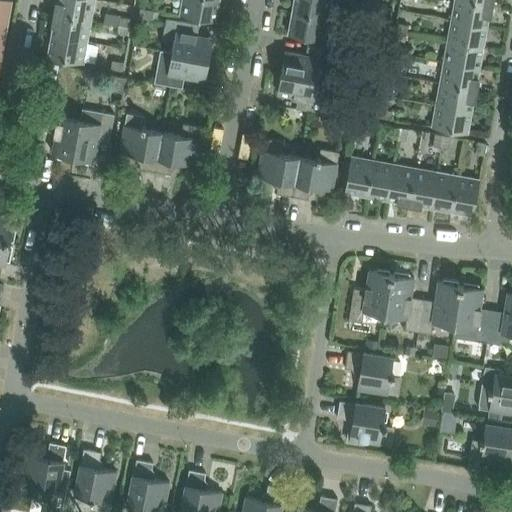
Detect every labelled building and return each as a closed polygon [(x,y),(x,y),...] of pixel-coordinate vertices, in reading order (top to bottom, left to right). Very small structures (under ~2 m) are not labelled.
[(0,0),(0,183),(8,185),(13,156),(7,156),(11,126),(0,124),(0,61),(10,0),(0,0)] [(56,2),(54,14),(90,20),(94,0),(57,0),(57,2),(56,2)] [(218,0),(182,0),(179,15),(215,21),(218,0)] [(293,0),(292,12),(327,19),(330,0),(293,0)] [(464,0),(454,0),(451,20),(486,26),(488,16),(489,16),(491,5),(464,0)] [(140,6),(137,19),(155,23),(158,10),(140,6)] [(327,19),(292,12),(288,34),(323,41),(327,19)] [(53,25),(51,35),(87,41),(90,20),(54,14),(52,25),(53,25)] [(119,16),(119,23),(129,24),(131,18),(119,16)] [(174,40),(172,53),(208,59),(212,38),(197,35),(199,25),(166,19),(162,38),(174,40)] [(378,19),(376,27),(387,29),(389,21),(378,19)] [(451,20),(447,41),(482,47),(486,26),(451,20)] [(396,21),(394,29),(407,32),(408,24),(396,21)] [(129,24),(119,23),(117,33),(128,34),(129,24)] [(387,29),(376,27),(375,35),(385,37),(387,29)] [(407,32),(394,29),(392,38),(404,41),(407,32)] [(87,41),(51,35),(47,57),(83,63),(87,41)] [(447,41),(443,62),(479,68),(482,47),(447,41)] [(285,51),(281,72),(317,79),(321,59),(333,61),(335,49),(307,44),(305,55),(285,51)] [(208,59),(172,53),(160,51),(154,83),(182,88),(184,77),(204,81),(208,59)] [(110,66),(122,69),(123,61),(112,59),(110,66)] [(443,62),(439,83),(476,90),(478,78),(477,78),(479,68),(443,62)] [(43,63),(40,83),(55,85),(58,65),(43,63)] [(388,65),(387,73),(398,75),(399,67),(388,65)] [(317,79),(281,72),(277,94),(297,97),(295,108),(323,113),(325,101),(314,99),(317,79)] [(398,75),(387,73),(385,82),(396,84),(398,75)] [(439,83),(436,104),(471,111),(473,101),(474,101),(476,90),(439,83)] [(178,88),(170,86),(169,94),(177,95),(178,88)] [(375,102),(377,90),(365,88),(363,100),(375,102)] [(52,153),(73,157),(80,120),(59,116),(62,105),(49,102),(44,130),(55,133),(52,153)] [(471,111),(436,104),(432,126),(467,133),(471,111)] [(80,120),(73,157),(94,160),(98,140),(109,142),(114,114),(81,108),(80,120)] [(380,108),(379,117),(390,119),(391,109),(380,108)] [(139,169),(155,171),(162,132),(142,128),(144,116),(126,113),(119,151),(141,155),(139,169)] [(365,121),(356,119),(354,131),(363,132),(365,121)] [(162,132),(155,171),(170,174),(173,160),(195,164),(201,127),(183,123),(181,135),(162,132)] [(390,137),(398,138),(400,126),(392,125),(390,137)] [(400,126),(398,138),(406,140),(409,128),(400,126)] [(432,145),(440,146),(442,134),(435,132),(432,145)] [(442,134),(440,146),(448,148),(451,136),(442,134)] [(276,193),(292,196),(299,157),(280,153),(282,141),(264,138),(257,176),(279,180),(276,193)] [(475,152),(484,153),(486,142),(477,140),(475,152)] [(299,157),(292,196),(308,199),(310,185),(332,189),(339,152),(321,148),(319,160),(299,157)] [(344,191),(366,195),(372,160),(350,156),(344,191)] [(366,195),(387,199),(394,164),(372,160),(366,195)] [(396,202),(408,204),(415,168),(394,164),(387,199),(397,201),(396,202)] [(420,205),(430,207),(436,172),(415,168),(408,204),(420,207),(420,205)] [(430,207),(451,211),(457,175),(436,172),(430,207)] [(457,175),(451,211),(473,215),(479,179),(457,175)] [(0,240),(9,242),(14,220),(0,217),(0,240)] [(9,242),(0,240),(0,263),(5,264),(9,242)] [(363,311),(385,314),(391,274),(369,270),(365,294),(352,292),(348,320),(362,322),(363,311)] [(404,329),(417,331),(422,303),(410,301),(414,277),(391,274),(385,314),(406,317),(404,329)] [(432,321),(454,325),(460,285),(438,281),(434,305),(422,303),(417,331),(431,333),(432,321)] [(473,340),(486,342),(491,314),(479,312),(483,288),(460,285),(454,325),(475,328),(473,340)] [(510,334),(511,334),(511,292),(507,292),(503,316),(491,314),(486,342),(500,344),(500,340),(508,341),(510,334)] [(365,346),(376,348),(377,341),(366,339),(365,346)] [(405,352),(412,353),(414,345),(406,344),(405,352)] [(432,355),(445,357),(447,346),(434,344),(432,355)] [(357,389),(398,396),(401,378),(393,377),(394,374),(390,374),(392,357),(347,350),(344,367),(360,370),(357,389)] [(511,371),(485,366),(484,370),(483,369),(477,408),(511,413),(511,371)] [(451,412),(454,394),(444,392),(441,411),(451,412)] [(349,439),(391,446),(393,428),(386,427),(386,424),(382,424),(385,407),(339,401),(336,417),(352,420),(349,439)] [(439,411),(428,409),(426,422),(437,424),(439,411)] [(511,421),(487,418),(484,440),(480,439),(479,441),(471,440),(469,458),(510,465),(511,452),(511,421)] [(27,454),(19,495),(20,495),(20,494),(36,497),(36,498),(45,500),(44,508),(48,509),(49,509),(49,510),(54,511),(54,510),(61,511),(63,504),(70,470),(62,468),(66,445),(49,442),(46,458),(27,454)] [(90,509),(104,511),(108,511),(116,472),(97,468),(100,452),(83,449),(74,494),(90,497),(89,501),(92,501),(90,509)] [(144,511),(163,511),(169,482),(150,478),(153,462),(136,459),(126,504),(143,507),(142,511),(145,511),(144,511)] [(217,511),(222,492),(202,488),(205,473),(189,469),(179,511),(217,511)] [(280,511),(284,488),(268,485),(264,501),(245,497),(242,511),(280,511)] [(334,511),(337,498),(320,495),(317,511),(298,507),(296,511),(334,511)] [(369,511),(371,505),(354,502),(352,511),(369,511)]
